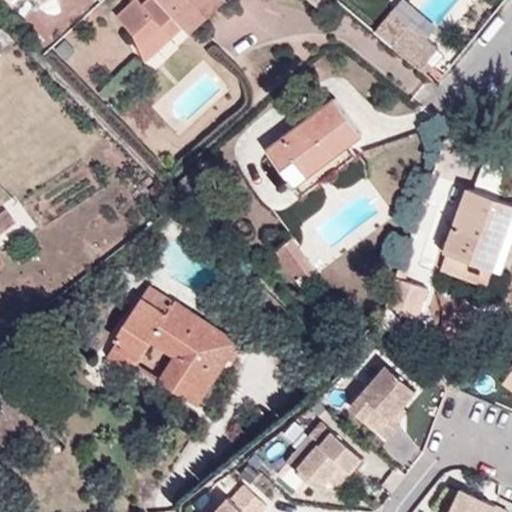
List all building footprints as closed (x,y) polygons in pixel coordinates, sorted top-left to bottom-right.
[(201,10),(206,16),(223,0),(148,0),(144,4),(139,0),(135,0),(118,16),(134,33),(141,49),(162,28),(171,38),(185,24),(201,10)] [(190,31),(206,16),(201,10),(185,24),(190,31)] [(162,28),(141,49),(146,61),(171,38),(162,28)] [(415,60),(424,68),(432,58),(423,51),(415,60)] [(296,184),(297,183),(350,143),(361,135),(334,99),(269,149),(296,184)] [(350,143),(297,183),(305,194),(358,154),(350,143)] [(190,171),(172,188),(182,200),(202,182),(190,171)] [(494,269),(511,221),(511,202),(469,186),(446,251),(494,269)] [(179,202),(169,211),(188,231),(198,221),(179,202)] [(0,219),(0,235),(16,224),(8,214),(0,219)] [(511,246),(511,221),(494,269),(503,272),(511,246)] [(293,238),(275,251),(300,285),(318,272),(293,238)] [(487,287),(494,269),(446,251),(439,270),(487,287)] [(167,312),(174,300),(149,284),(142,295),(167,312)] [(240,342),(174,300),(167,312),(142,295),(115,337),(118,339),(111,350),(135,365),(150,339),(176,354),(160,380),(198,405),(240,342)] [(385,365),(348,407),(386,440),(397,427),(396,426),(391,421),(402,407),(416,392),(385,365)] [(402,407),(391,421),(396,426),(408,412),(402,407)] [(323,421),(288,459),(319,488),(331,474),(342,461),(348,467),(351,471),(364,456),(323,421)] [(337,479),(348,467),(342,461),(331,474),(337,479)] [(231,495),(215,511),(259,511),(268,503),(246,483),(233,497),(231,495)] [(507,511),(456,498),(452,511),(507,511)]
